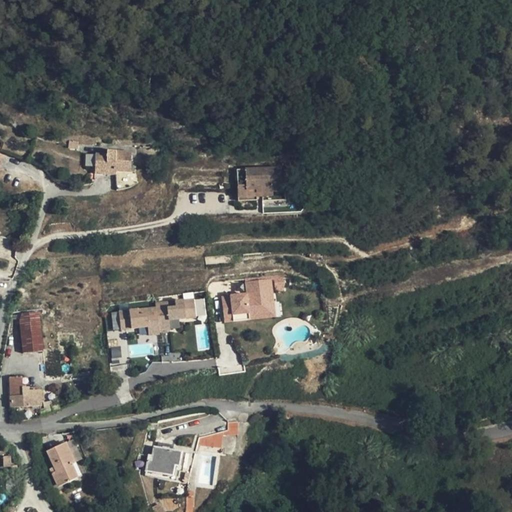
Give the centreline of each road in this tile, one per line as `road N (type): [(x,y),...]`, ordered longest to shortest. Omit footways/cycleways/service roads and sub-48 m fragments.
road 1 (residential): [(409,430),(340,411),(192,404),(41,426)]
road 2 (residential): [(41,426),(116,398),(160,369),(217,362)]
road 3 (residential): [(0,331),(50,191)]
